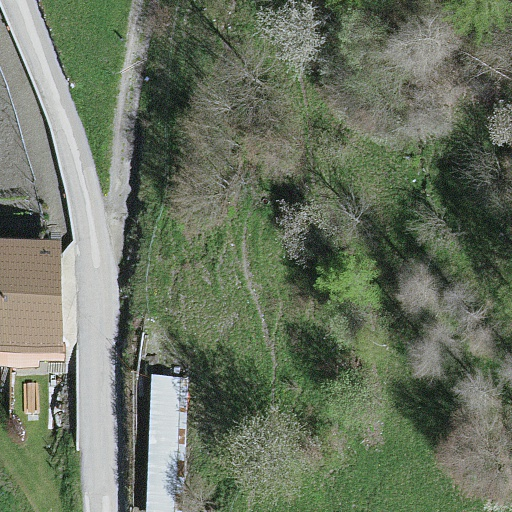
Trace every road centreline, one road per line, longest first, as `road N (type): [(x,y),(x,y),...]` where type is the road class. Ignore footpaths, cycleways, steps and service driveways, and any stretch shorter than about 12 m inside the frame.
road 1 (tertiary): [(94,511),(101,347),(69,76),(36,0)]
road 2 (track): [(135,0),(94,288)]
